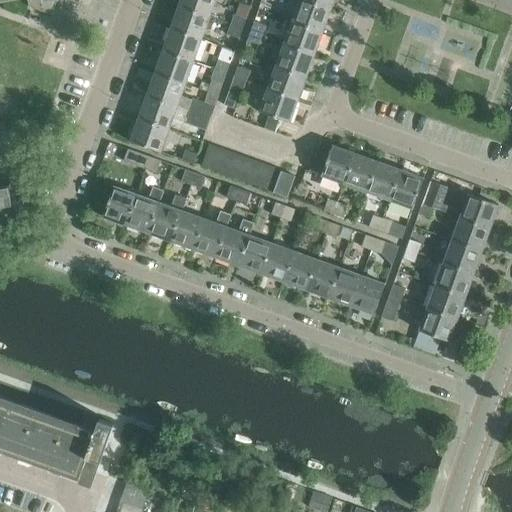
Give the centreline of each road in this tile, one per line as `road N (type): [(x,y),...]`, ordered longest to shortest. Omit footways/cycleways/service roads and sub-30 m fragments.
road 1 (residential): [(134,0),(48,239),(488,401)]
road 2 (residential): [(372,0),(330,116),(511,182)]
